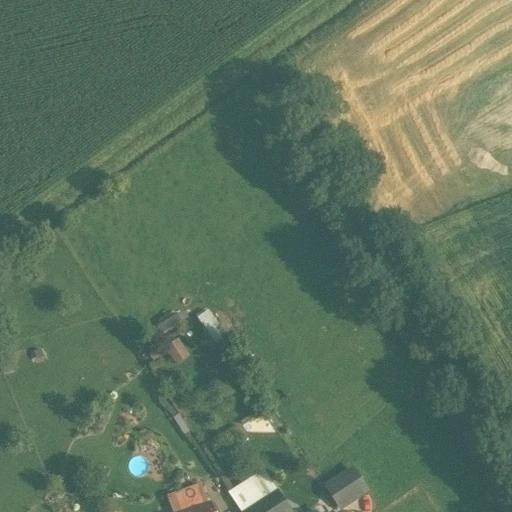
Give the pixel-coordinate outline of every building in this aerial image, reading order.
[(211,310),(200,318),(220,345),(230,338),(211,310)] [(18,370),(17,352),(28,351),(27,339),(0,341),(3,371),(18,370)] [(187,358),(176,341),(165,348),(176,365),(187,358)] [(351,470),(325,487),(339,509),(365,492),(351,470)] [(262,473),(229,494),(241,511),(248,511),(276,494),(262,473)] [(196,509),(189,511),(213,511),(211,504),(208,505),(201,485),(189,490),(196,509)] [(287,511),(276,494),(248,511),(287,511)]
